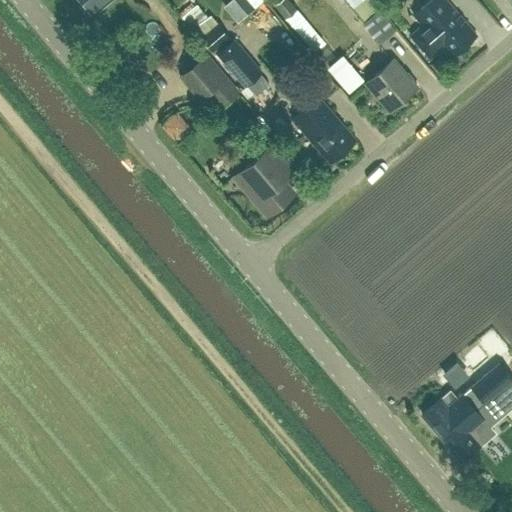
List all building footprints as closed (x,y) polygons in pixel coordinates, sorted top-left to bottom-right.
[(294,9),(286,0),(277,0),(272,4),(283,18),(294,9)] [(367,0),(345,0),(364,22),(377,11),(367,0)] [(423,25),(411,34),(429,55),(440,46),(449,57),(475,35),(452,7),(446,0),(428,0),(413,13),(423,25)] [(202,24),(208,16),(196,5),(189,13),(202,24)] [(364,22),(363,23),(378,41),(392,29),(377,11),(364,22)] [(211,53),(228,39),(216,24),(199,38),(211,53)] [(260,71),(233,38),(216,52),(244,85),(260,71)] [(237,90),(204,53),(181,73),(201,95),(208,89),(221,104),(237,90)] [(389,110),(415,87),(391,59),(364,82),(389,110)] [(355,139),(317,95),(291,118),(328,162),(355,139)] [(272,142),(244,165),(232,175),(266,215),(293,192),(282,179),(294,168),(272,142)] [(449,444),(482,416),(471,403),(480,396),(486,402),(511,380),(511,377),(499,362),(457,397),(450,388),(422,411),(449,444)]
